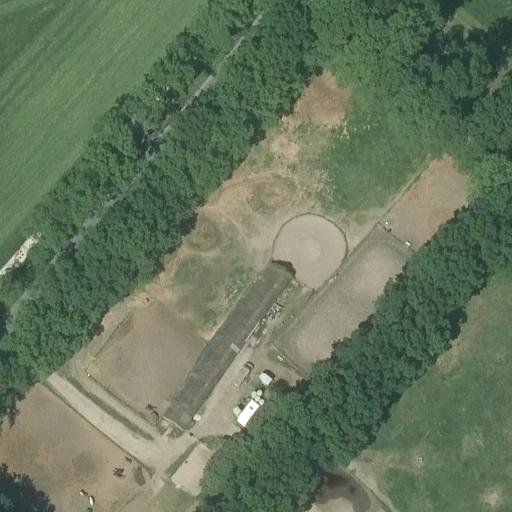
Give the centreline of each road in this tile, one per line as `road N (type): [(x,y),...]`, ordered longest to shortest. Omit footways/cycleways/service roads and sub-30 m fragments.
road 1 (unclassified): [(0,341),(282,0)]
road 2 (unclassified): [(350,0),(511,179)]
